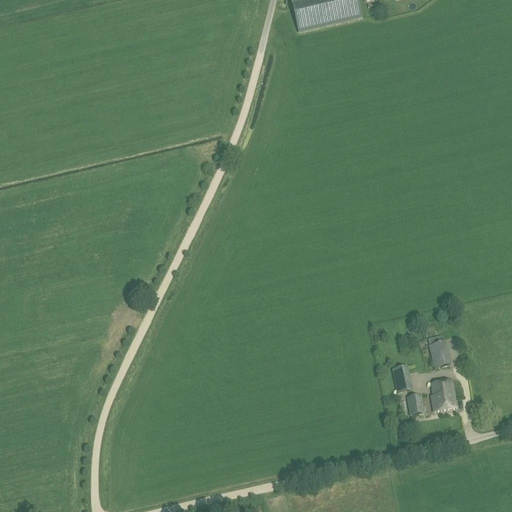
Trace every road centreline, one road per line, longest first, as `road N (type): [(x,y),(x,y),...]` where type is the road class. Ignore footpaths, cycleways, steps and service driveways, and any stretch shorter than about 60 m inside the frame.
road 1 (track): [(270,17),(237,134),(113,386),(95,453),(95,511)]
road 2 (track): [(161,511),(465,442)]
